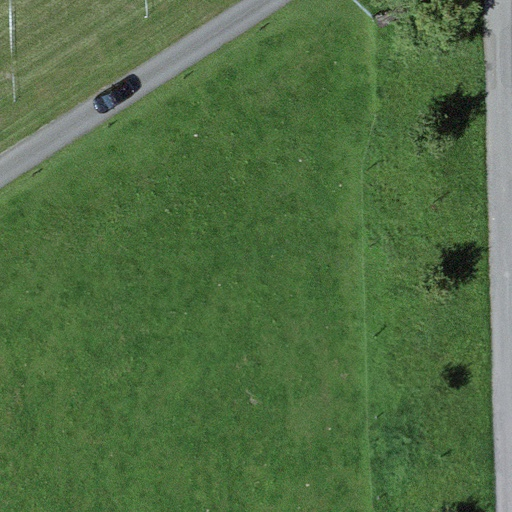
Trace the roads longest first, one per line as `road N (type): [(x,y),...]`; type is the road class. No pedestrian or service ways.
road 1 (track): [(496,0),(511,451)]
road 2 (track): [(287,0),(0,177)]
